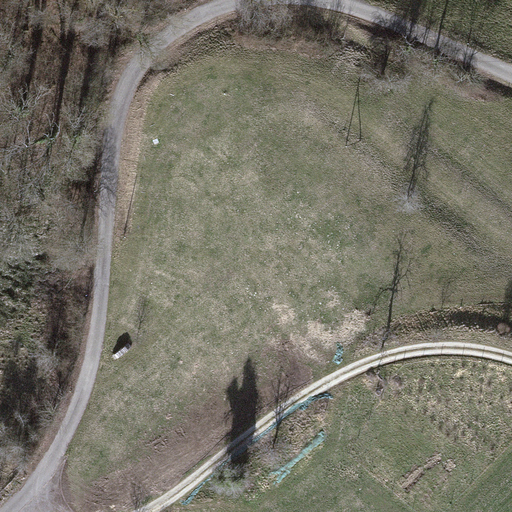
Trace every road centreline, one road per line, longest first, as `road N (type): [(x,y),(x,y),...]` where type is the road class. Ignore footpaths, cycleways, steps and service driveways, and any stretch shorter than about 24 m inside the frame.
road 1 (residential): [(511,73),(356,10),(248,5),(160,43),(126,90),(107,167),(104,280),(84,397),(17,511)]
road 2 (track): [(511,355),(430,347),(353,369),(154,511)]
